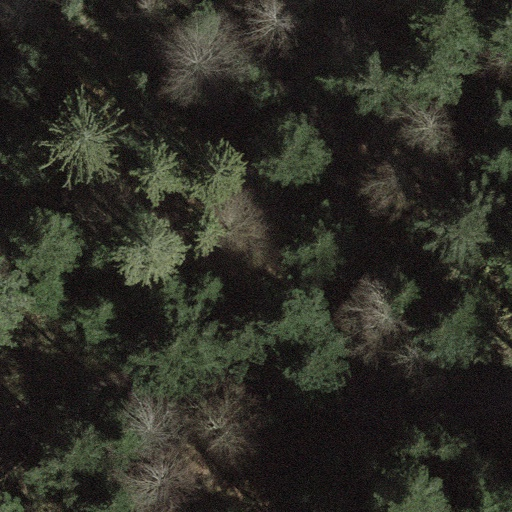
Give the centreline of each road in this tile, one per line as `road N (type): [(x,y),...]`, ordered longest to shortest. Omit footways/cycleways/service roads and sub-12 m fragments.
road 1 (track): [(368,400),(345,187),(249,44),(178,0)]
road 2 (track): [(0,423),(66,400),(148,387),(368,400)]
road 3 (track): [(368,400),(511,380)]
